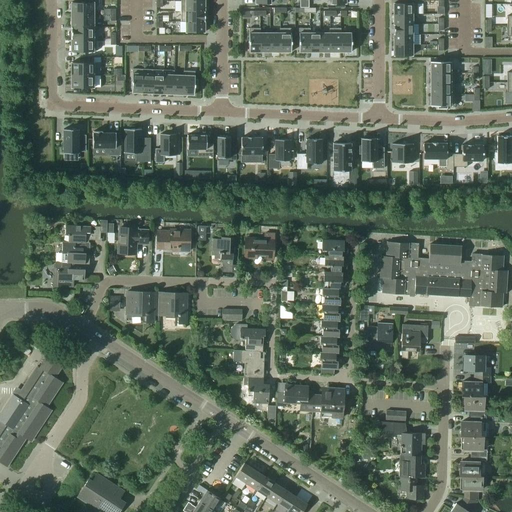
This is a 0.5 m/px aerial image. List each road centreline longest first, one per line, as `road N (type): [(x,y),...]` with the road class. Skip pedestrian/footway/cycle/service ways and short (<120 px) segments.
road 1 (residential): [(349,381),(270,372),(266,284),(114,281),(100,290),(82,326)]
road 2 (residential): [(51,0),(51,91),(58,104),(222,112)]
road 3 (residential): [(222,112),(378,119)]
road 4 (residential): [(207,407),(82,326)]
road 5 (residential): [(355,245),(349,381)]
road 6 (residential): [(378,119),(511,117)]
road 7 (residential): [(427,511),(441,484),(444,387)]
road 8 (residential): [(328,487),(225,419)]
